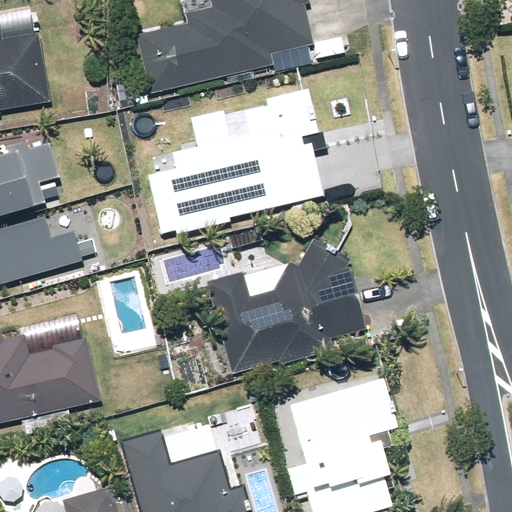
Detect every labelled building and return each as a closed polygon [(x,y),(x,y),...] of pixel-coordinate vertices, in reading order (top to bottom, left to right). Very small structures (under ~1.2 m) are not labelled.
[(150,100),(272,71),(270,61),(312,52),(302,11),(309,10),(306,0),(208,0),(212,16),(186,22),(188,30),(136,42),(150,100)] [(0,115),(49,107),(37,40),(1,46),(0,41),(0,115)] [(229,225),(321,204),(312,160),(325,157),(321,140),(317,142),(308,99),(265,109),(267,115),(244,121),(250,145),(230,149),(223,120),(189,127),(196,158),(171,164),(175,179),(146,186),(160,241),(174,238),(175,242),(230,229),(229,225)] [(0,290),(81,268),(73,241),(50,247),(41,213),(44,213),(38,193),(57,187),(48,154),(29,159),(26,149),(3,155),(7,168),(0,170),(0,290)] [(77,245),(81,257),(93,254),(90,241),(77,245)] [(366,337),(350,275),(343,278),(349,268),(313,247),(298,274),(290,269),(272,299),(249,305),(242,279),(206,289),(214,318),(210,320),(215,342),(221,341),(231,379),(279,367),(279,371),(332,356),(330,346),(366,337)] [(274,269),(280,270),(284,266),(285,260),(281,255),(275,255),(270,259),(270,265),(274,269)] [(0,424),(98,402),(85,344),(27,357),(22,336),(0,340),(0,424)] [(382,387),(290,413),(299,446),(295,447),(303,472),(288,476),(295,502),(305,499),(308,511),(389,511),(383,491),(389,489),(380,457),(390,455),(387,440),(397,438),(393,427),(389,428),(385,415),(389,414),(382,387)] [(119,446),(137,511),(249,511),(243,491),(230,495),(219,456),(170,471),(160,435),(119,446)] [(62,511),(114,511),(110,496),(62,510),(62,511)]
